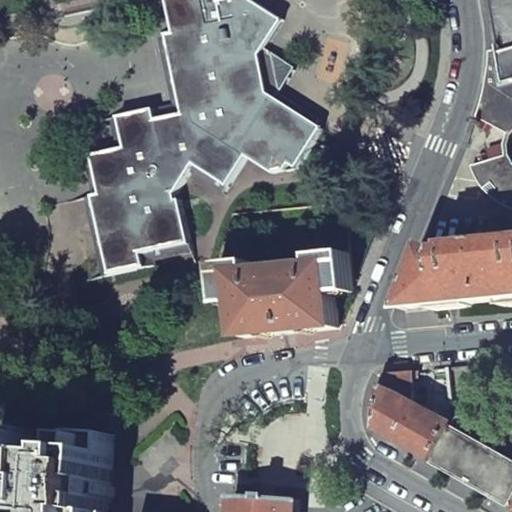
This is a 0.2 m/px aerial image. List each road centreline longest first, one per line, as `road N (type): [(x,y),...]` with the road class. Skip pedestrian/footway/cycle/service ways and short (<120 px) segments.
road 1 (residential): [(366,345),(457,108),(471,54),(461,0)]
road 2 (residential): [(366,345),(250,367),(205,409),(205,479)]
road 3 (residential): [(366,345),(351,395),(357,441),(461,511)]
road 4 (residential): [(511,334),(366,345)]
